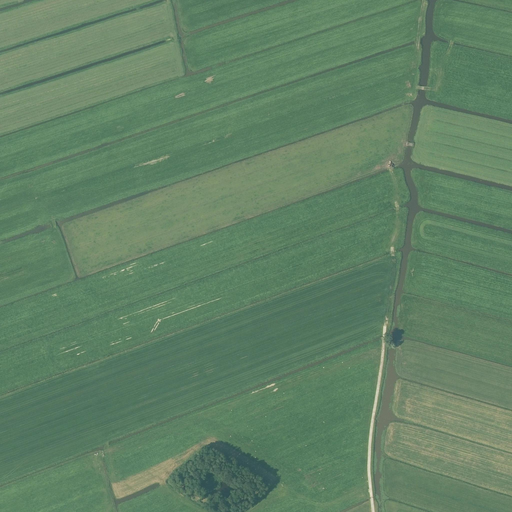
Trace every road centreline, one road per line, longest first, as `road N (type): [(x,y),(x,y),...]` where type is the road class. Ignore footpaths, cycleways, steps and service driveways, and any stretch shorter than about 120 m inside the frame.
road 1 (track): [(383,343),(397,211),(390,164)]
road 2 (track): [(373,511),(368,442),(383,343)]
